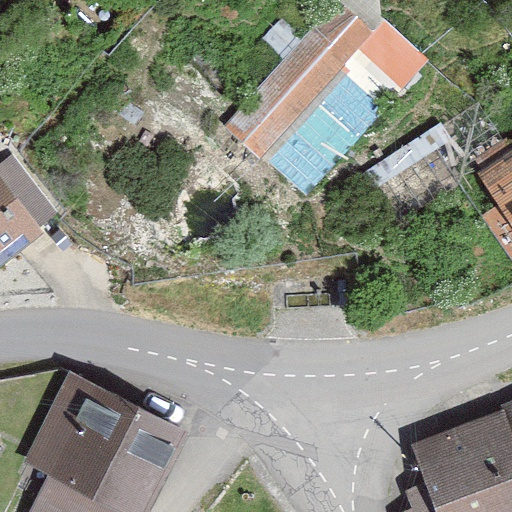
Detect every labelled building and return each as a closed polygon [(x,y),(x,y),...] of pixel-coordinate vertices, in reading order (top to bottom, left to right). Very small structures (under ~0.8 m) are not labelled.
[(321,25),(231,126),(265,157),(356,56),(321,25)] [(0,160),(0,265),(51,226),(0,160)] [(511,165),(502,172),(511,187),(511,165)] [(150,511),(189,421),(70,368),(27,463),(56,475),(38,511),(150,511)] [(511,511),(511,405),(422,441),(445,497),(406,511),(511,511)]
